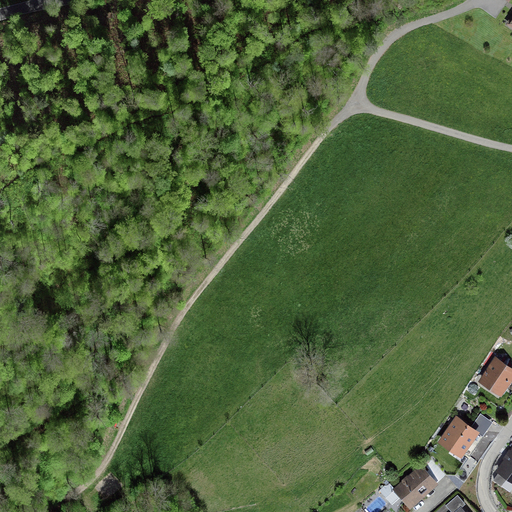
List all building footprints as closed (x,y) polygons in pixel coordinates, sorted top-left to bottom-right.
[(511,374),(511,369),(496,359),(482,380),(490,385),(491,390),(496,389),(500,383),(504,386),(511,374)] [(454,446),(462,451),(476,431),(457,418),(442,441),(452,448),(454,446)] [(507,476),(511,479),(511,451),(499,470),(500,471),(494,479),(501,484),(507,476)] [(389,482),(380,490),(391,503),(401,495),(410,506),(436,482),(421,466),(395,489),(389,482)] [(465,511),(461,507),(465,503),(457,495),(446,505),(452,511),(465,511)]
